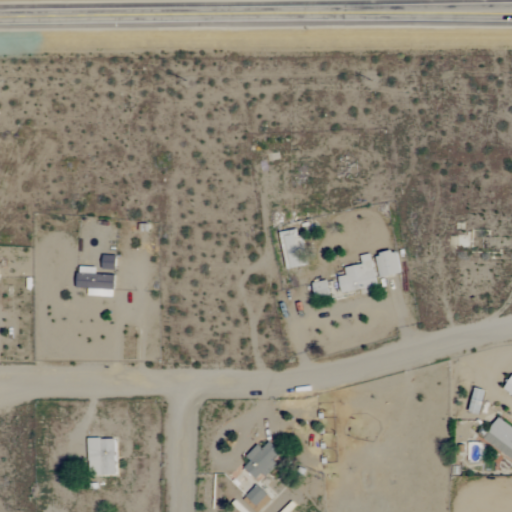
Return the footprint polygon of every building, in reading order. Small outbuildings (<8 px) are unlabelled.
[(283,232),(287,263),(302,262),(298,230),(283,232)] [(379,277),(401,275),(398,252),(377,254),(379,277)] [(342,293),(378,286),(371,254),(361,256),(363,265),(345,268),(347,276),(339,277),(342,293)] [(103,269),(116,270),(116,256),(103,255),(103,269)] [(78,288),(89,288),(89,295),(114,296),(114,276),(93,275),(93,270),(78,270),(78,288)] [(315,297),(330,296),(328,281),(314,282),(315,297)] [(480,415),(483,407),(479,406),(480,401),(474,399),(470,412),(480,415)] [(484,441),(511,458),(511,425),(498,417),(484,441)] [(116,439),(89,439),(89,476),(117,475),(116,439)] [(247,457),(251,461),(247,466),(261,479),(283,454),(270,442),(263,450),(258,445),(247,457)] [(261,508),(269,499),(263,493),(260,497),(253,491),(249,496),(261,508)]
